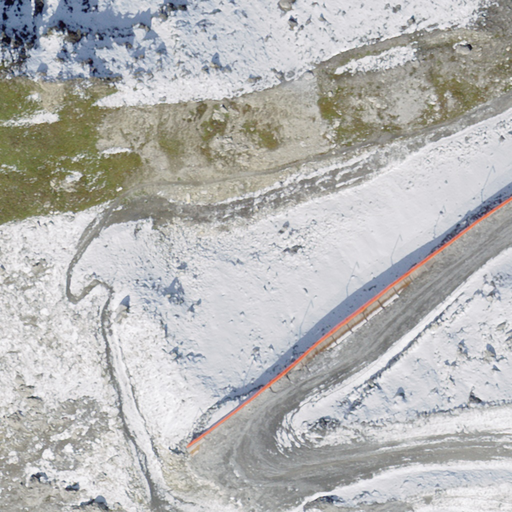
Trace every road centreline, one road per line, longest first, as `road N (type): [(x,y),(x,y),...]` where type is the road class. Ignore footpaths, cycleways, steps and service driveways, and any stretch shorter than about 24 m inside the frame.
road 1 (track): [(439,131),(299,188),(199,204),(145,180),(84,234),(77,289),(112,278),(109,304),(160,495),(215,511)]
road 2 (track): [(511,446),(310,467),(280,457),(296,409),(511,245)]
road 3 (track): [(364,511),(478,482),(511,490)]
